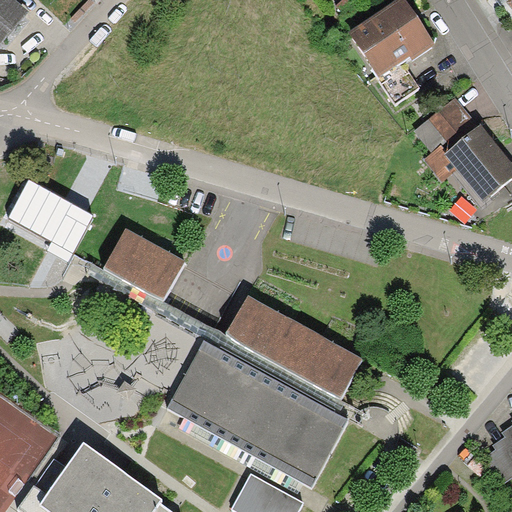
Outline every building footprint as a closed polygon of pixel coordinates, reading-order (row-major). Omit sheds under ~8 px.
[(0,0),(0,50),(29,13),(11,0),(0,0)] [(437,48),(405,0),(387,12),(350,37),(396,105),(418,90),(401,65),(411,59),(414,64),(437,48)] [(458,99),(415,133),(433,154),(442,147),(448,154),(481,128),(458,99)] [(484,204),(511,180),(511,166),(481,128),(448,154),(442,147),(433,154),(424,161),(443,183),(453,174),(480,207),(484,204)] [(164,303),(184,264),(123,233),(103,272),(164,303)] [(247,299),(226,337),(340,401),(362,363),(247,299)] [(312,487),(347,423),(204,345),(169,409),(312,487)] [(511,427),(502,434),(505,439),(494,446),(497,451),(485,459),(511,495),(511,427)] [(167,511),(160,506),(162,503),(85,447),(68,470),(56,461),(21,509),(24,511),(167,511)] [(252,476),(233,511),(300,511),(304,504),(252,476)]
